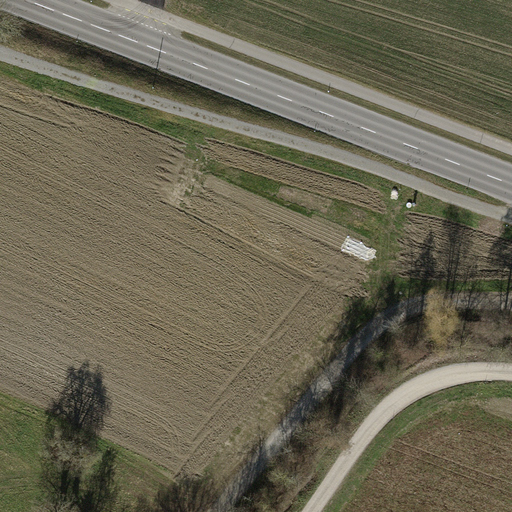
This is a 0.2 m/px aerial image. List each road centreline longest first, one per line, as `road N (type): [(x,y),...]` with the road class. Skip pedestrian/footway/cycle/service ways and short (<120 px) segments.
road 1 (track): [(0,53),(511,213)]
road 2 (tertiary): [(511,183),(27,0)]
road 3 (track): [(220,511),(382,320),(445,299),(511,303)]
road 4 (track): [(511,374),(421,385),(379,418),(313,511)]
